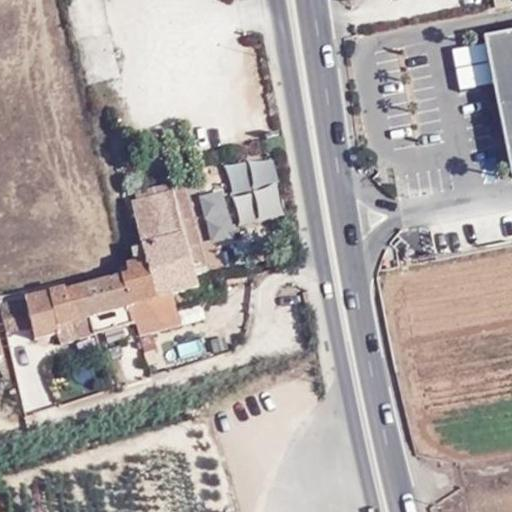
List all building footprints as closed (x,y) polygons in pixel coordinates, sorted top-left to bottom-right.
[(511,44),(481,50),(507,181),(508,186),(511,184),(511,44)] [(173,192),(194,271),(207,267),(198,233),(185,189),(173,192)] [(158,300),(173,298),(199,290),(194,271),(173,192),(132,203),(147,260),(158,300)] [(62,296),(0,311),(0,337),(2,344),(27,338),(31,354),(93,338),(136,323),(178,313),(173,298),(158,300),(147,260),(128,267),(129,276),(63,299),(62,296)] [(178,313),(136,323),(140,338),(182,327),(178,313)]
